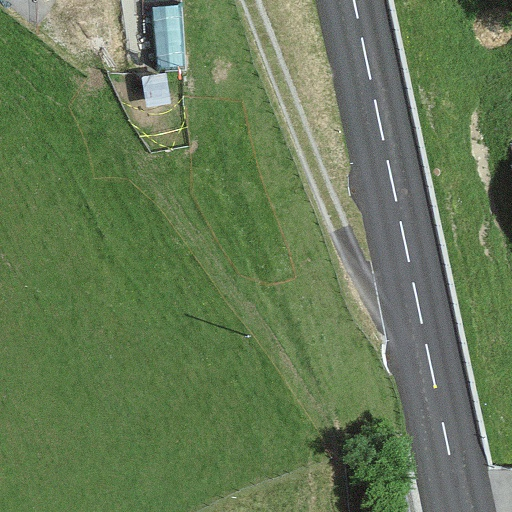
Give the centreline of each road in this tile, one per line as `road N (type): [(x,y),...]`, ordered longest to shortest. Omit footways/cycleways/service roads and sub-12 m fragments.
road 1 (secondary): [(353,0),(460,511)]
road 2 (track): [(250,0),(373,304),(422,332)]
